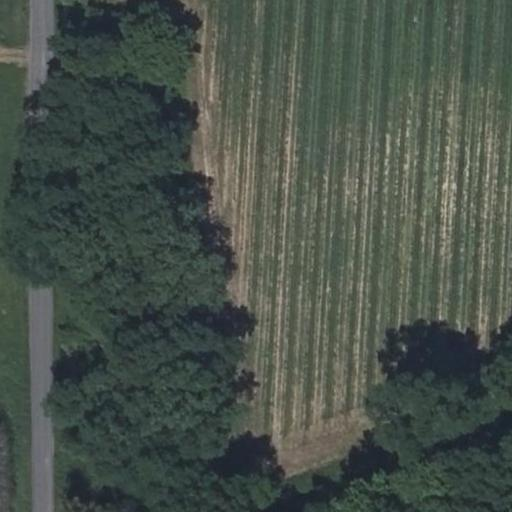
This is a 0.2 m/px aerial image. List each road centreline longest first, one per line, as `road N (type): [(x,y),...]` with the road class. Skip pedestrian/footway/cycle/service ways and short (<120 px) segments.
road 1 (tertiary): [(46,511),(43,0)]
road 2 (tertiary): [(511,450),(370,511)]
